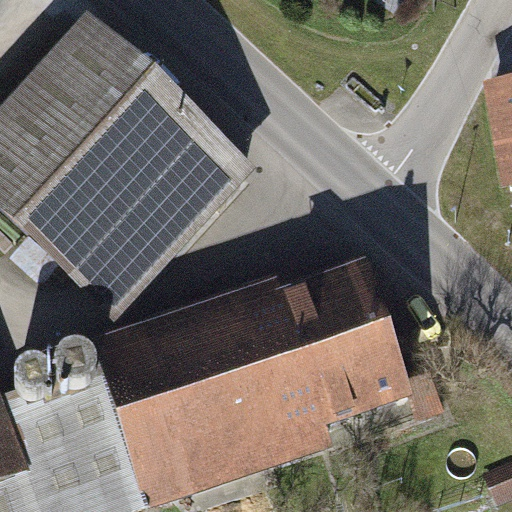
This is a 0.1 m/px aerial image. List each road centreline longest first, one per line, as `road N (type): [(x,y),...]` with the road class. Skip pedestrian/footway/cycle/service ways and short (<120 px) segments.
road 1 (unknown): [(64,324),(237,273),(355,226),(381,205)]
road 2 (tertiary): [(381,205),(153,0)]
road 3 (residential): [(381,205),(501,0)]
road 4 (tertiary): [(511,332),(381,205)]
